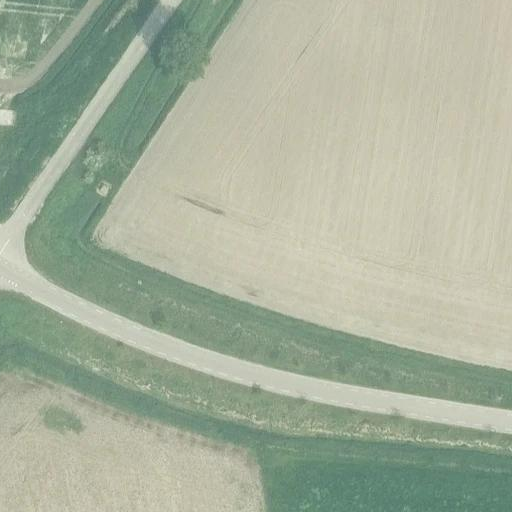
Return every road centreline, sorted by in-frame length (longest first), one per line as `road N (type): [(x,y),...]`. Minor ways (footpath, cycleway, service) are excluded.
road 1 (tertiary): [(511,425),(223,368),(85,314),(0,269)]
road 2 (unclassified): [(0,255),(182,0)]
